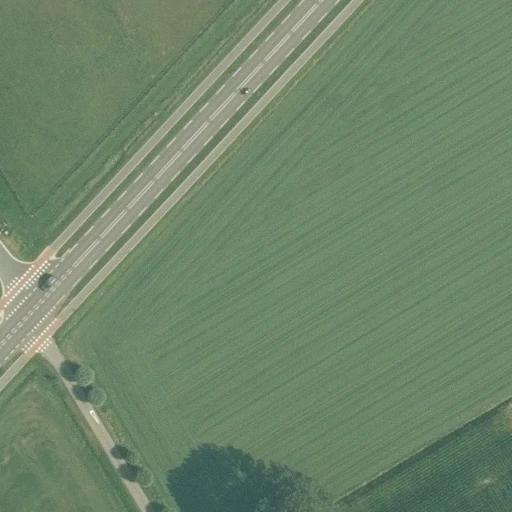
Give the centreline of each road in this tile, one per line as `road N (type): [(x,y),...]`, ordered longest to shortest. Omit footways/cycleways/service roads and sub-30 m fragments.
road 1 (primary): [(28,311),(323,0)]
road 2 (unclassified): [(146,511),(28,311)]
